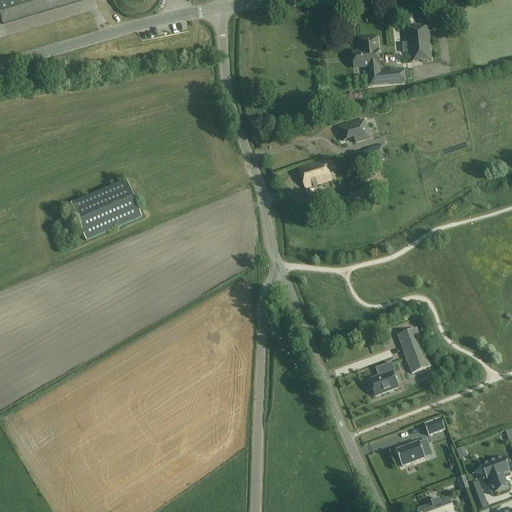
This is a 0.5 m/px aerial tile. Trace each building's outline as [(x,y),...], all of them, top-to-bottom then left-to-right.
[(0,0),(0,13),(3,25),(84,0),(0,0)] [(431,60),(428,27),(408,29),(411,62),(431,60)] [(380,74),(379,66),(377,46),(378,46),(377,38),(360,39),(361,52),(353,52),(355,68),(368,67),(370,86),(406,83),(404,71),(380,74)] [(339,128),(343,142),(354,138),(355,143),(365,140),(363,134),(367,133),(363,121),(339,128)] [(335,130),(314,135),(317,149),(338,144),(335,130)] [(364,165),(383,160),(379,148),(360,154),(364,165)] [(331,181),(324,161),(299,169),(305,189),(331,181)] [(86,241),(141,218),(126,181),(70,204),(86,241)] [(369,196),(368,190),(350,194),(352,201),(369,196)] [(368,198),(353,202),(354,207),(369,203),(368,198)] [(397,337),(411,375),(430,368),(416,330),(397,337)] [(380,377),(370,381),(370,383),(369,383),(371,390),(373,389),(376,397),(398,388),(392,373),(394,373),(391,364),(378,369),(380,377)] [(441,420),(425,426),(429,437),(446,430),(441,420)] [(402,467),(425,459),(419,443),(396,451),(402,467)] [(505,458),(482,467),(487,481),(489,481),(494,495),(509,489),(504,475),(510,473),(505,458)] [(465,478),(458,481),(462,492),(469,489),(465,478)] [(486,500),(482,490),(479,483),(470,486),(473,494),(477,503),(486,500)] [(454,511),(452,507),(443,510),(440,501),(431,504),(432,505),(418,510),(418,511),(454,511)]
